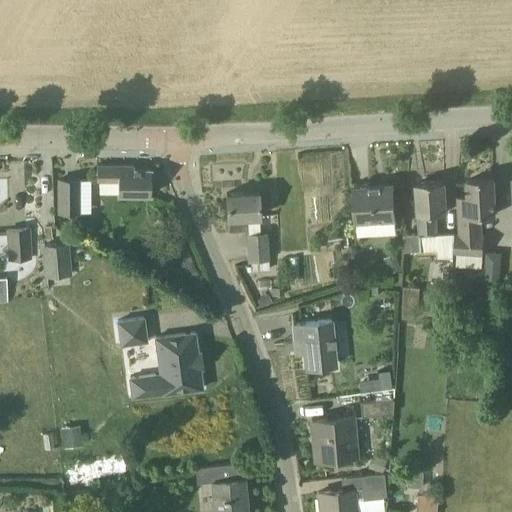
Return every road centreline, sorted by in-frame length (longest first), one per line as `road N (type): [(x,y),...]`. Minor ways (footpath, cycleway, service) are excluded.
road 1 (residential): [(289,511),(269,400),(180,185),(173,140)]
road 2 (tertiary): [(173,140),(511,117)]
road 3 (tertiary): [(0,136),(173,140)]
